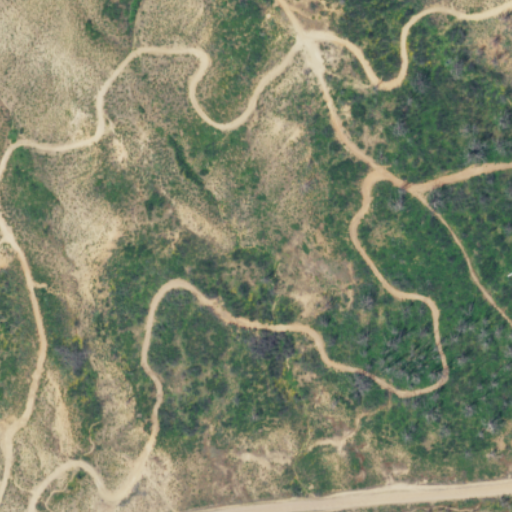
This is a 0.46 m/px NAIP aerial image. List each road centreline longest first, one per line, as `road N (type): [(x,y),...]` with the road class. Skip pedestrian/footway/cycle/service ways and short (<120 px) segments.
road 1 (track): [(387,175),(371,185),(354,235),(388,283),(435,310),(438,359),(422,388),(368,412),(356,407),(309,335),(220,315),(193,292),(171,291),(150,341),(148,364),(162,396),(139,473),(112,500),(92,473),(74,467),(39,495),(35,511),(3,486),(10,440),(28,416),(45,348),(31,286),(0,221),(13,150),(63,150),(102,136),(107,90),(143,52),(190,52),(203,60),(196,104),(210,123),(229,130),(246,120),(259,89),(300,41),(327,39),(352,49),(382,87),(392,88),(406,73),(408,31),(422,15),(475,19),(511,8)]
road 2 (track): [(511,326),(477,285),(442,221),(345,141),(280,0)]
road 3 (track): [(511,485),(250,511)]
